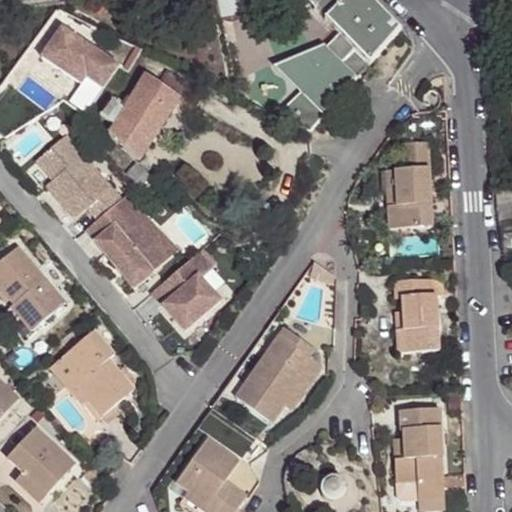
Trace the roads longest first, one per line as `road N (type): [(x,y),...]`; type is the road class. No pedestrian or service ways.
road 1 (residential): [(123,511),(404,99),(457,35)]
road 2 (residential): [(457,35),(487,436)]
